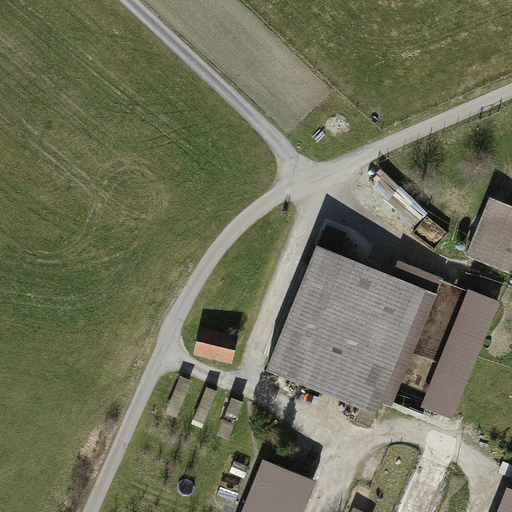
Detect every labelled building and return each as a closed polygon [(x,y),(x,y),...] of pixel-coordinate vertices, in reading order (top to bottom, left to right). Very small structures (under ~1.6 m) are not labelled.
[(509,271),(511,263),(511,205),(490,197),(467,255),(477,259),(473,269),(485,274),(489,264),(509,271)] [(390,400),(440,278),(399,262),(393,275),(317,245),(267,368),(362,407),(356,421),(370,427),(382,397),(390,400)] [(498,302),(471,292),(425,406),(452,416),(498,302)] [(200,352),(229,358),(233,338),(205,332),(200,352)] [(167,412),(178,416),(192,380),(182,376),(167,412)] [(195,381),(180,418),(193,422),(207,385),(195,381)] [(222,390),(205,426),(217,432),(234,396),(222,390)] [(235,397),(220,434),(231,438),(247,401),(235,397)] [(296,511),(310,477),(266,459),(244,511),(296,511)]
